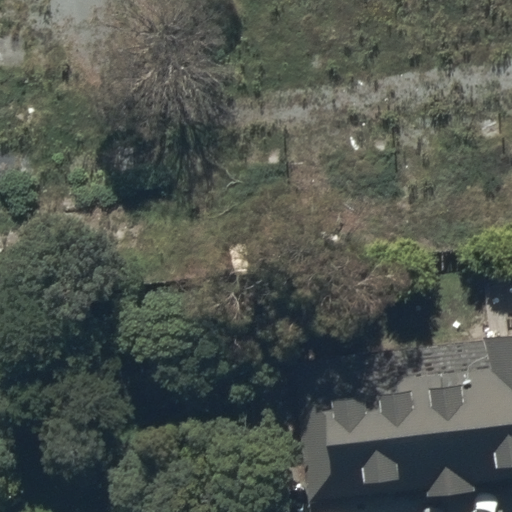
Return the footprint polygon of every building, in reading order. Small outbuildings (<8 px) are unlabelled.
[(0,0),(0,24),(7,24),(6,9),(17,9),(16,0),(0,0)] [(500,0),(416,0),(417,13),(453,13),(453,17),(484,17),(484,11),(500,12),(500,0)] [(0,139),(16,137),(15,122),(29,121),(23,61),(0,63),(0,139)] [(440,194),(508,185),(501,133),(433,142),(440,194)] [(393,149),(324,156),(329,205),(399,198),(393,149)] [(176,160),(72,169),(79,250),(139,244),(137,223),(181,219),(176,160)] [(216,167),(221,216),(292,209),(287,160),(216,167)] [(0,256),(27,254),(25,233),(37,232),(32,176),(0,178),(0,256)] [(297,353),(311,492),(429,480),(430,489),(478,484),(477,475),(511,471),(511,323),(488,326),(489,334),(297,353)]
